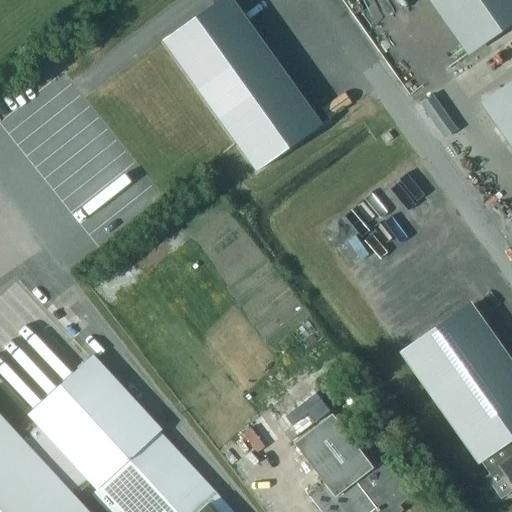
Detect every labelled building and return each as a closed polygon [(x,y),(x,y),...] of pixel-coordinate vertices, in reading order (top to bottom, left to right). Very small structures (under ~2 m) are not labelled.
[(252,0),(218,0),(175,31),(268,162),(334,116),(252,0)] [(511,84),(484,104),(511,143),(511,84)] [(78,125),(24,168),(44,193),(98,151),(78,125)] [(84,221),(128,191),(121,180),(77,211),(84,221)] [(388,320),(411,311),(404,292),(381,300),(388,320)] [(511,436),(511,366),(469,307),(404,353),(479,460),(504,442),(511,436)] [(121,511),(232,511),(159,432),(161,430),(93,355),(28,415),(35,422),(17,438),(73,499),(90,483),(97,490),(91,495),(106,511),(120,511),(121,511)] [(378,511),(399,511),(402,510),(398,505),(416,491),(389,456),(374,468),(332,414),(294,444),(324,484),(309,496),(320,511),(371,511),(376,509),(378,511)] [(84,511),(73,499),(17,438),(0,419),(0,511),(84,511)] [(511,454),(504,442),(479,460),(490,475),(499,468),(511,486),(511,454)]
